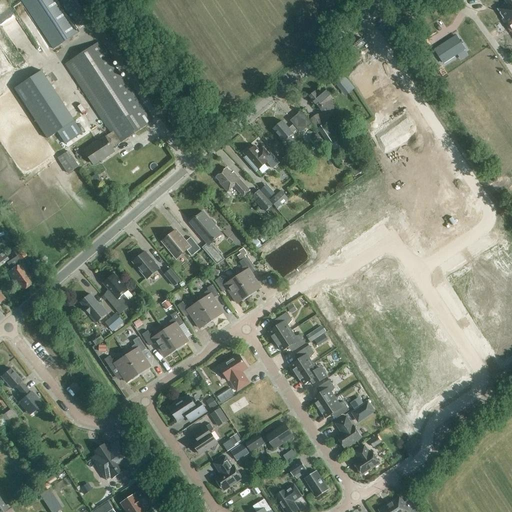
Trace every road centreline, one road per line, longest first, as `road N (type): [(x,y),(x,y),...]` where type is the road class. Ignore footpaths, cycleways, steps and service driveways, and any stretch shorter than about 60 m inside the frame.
road 1 (tertiary): [(6,326),(367,13)]
road 2 (residential): [(419,253),(477,215),(482,199),(367,13)]
road 3 (residential): [(419,253),(493,379),(433,424),(424,457),(401,472)]
road 4 (residential): [(242,326),(357,501)]
road 5 (residential): [(242,326),(397,237),(419,253)]
road 6 (residential): [(6,326),(78,418),(102,423),(142,396)]
road 7 (residential): [(142,396),(219,511)]
road 8 (residential): [(142,396),(242,326)]
